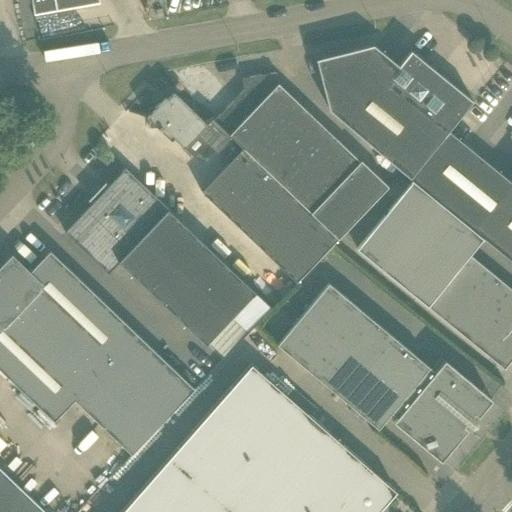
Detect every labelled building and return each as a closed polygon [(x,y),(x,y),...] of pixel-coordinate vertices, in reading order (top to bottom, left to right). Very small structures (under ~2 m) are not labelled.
[(30,0),(33,14),(35,14),(55,10),(56,10),(97,3),(99,3),(98,0),(30,0)] [(473,102),(458,90),(411,51),(399,66),(373,45),(316,60),(329,111),(473,229),(511,183),(510,182),(449,132),(473,102)] [(212,117),(211,118),(338,239),(387,188),(278,83),(276,73),(250,77),(250,82),(243,84),(243,90),(215,120),(212,117)] [(165,98),(160,103),(147,118),(171,141),(174,138),(184,148),(197,135),(197,134),(206,124),(174,94),(168,100),(165,98)] [(338,239),(211,118),(206,124),(197,135),(227,163),(201,192),(296,283),(338,239)] [(256,293),(125,169),(65,233),(108,274),(119,263),(206,345),(256,293)] [(511,183),(473,229),(511,261),(511,180),(510,182),(511,183)] [(511,289),(470,255),(483,239),(412,181),(357,249),(504,369),(511,359),(511,289)] [(12,261),(0,273),(0,370),(54,422),(73,402),(130,456),(194,389),(50,251),(27,275),(12,261)] [(491,401),(475,388),(444,362),(435,373),(328,283),(277,345),(377,429),(390,413),(396,418),(393,422),(440,461),(466,430),(463,427),(466,424),(471,429),(476,427),(477,422),(471,417),(474,414),(478,416),(491,401)] [(251,365),(121,511),(379,511),(397,492),(251,365)] [(0,511),(44,511),(0,469),(0,511)]
